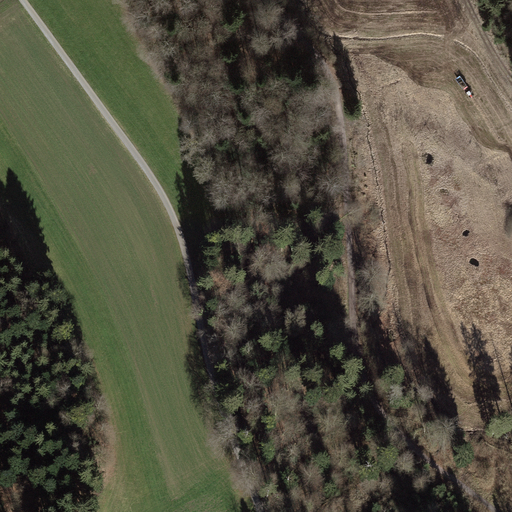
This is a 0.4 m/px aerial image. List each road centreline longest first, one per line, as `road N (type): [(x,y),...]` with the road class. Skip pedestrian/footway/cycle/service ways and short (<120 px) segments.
road 1 (track): [(263,0),(333,80),(356,362),(374,405),(401,438),(495,511)]
road 2 (track): [(259,511),(214,384),(174,218),(146,165),(23,0)]
